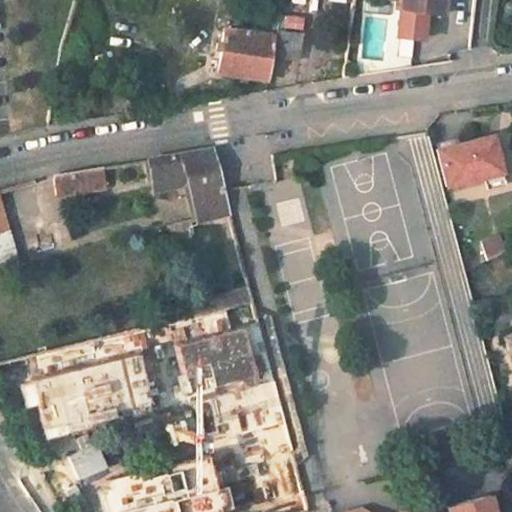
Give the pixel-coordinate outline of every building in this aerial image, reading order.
[(413,0),(397,0),(396,11),(413,14),(413,0)] [(413,0),(413,14),(441,16),(442,0),(413,0)] [(300,30),(276,26),(275,37),(273,46),(299,50),(300,30)] [(275,37),(224,30),(218,75),(269,81),(273,46),(275,37)] [(495,139),(438,154),(449,193),(505,180),(495,139)] [(212,147),(159,156),(161,169),(185,166),(192,195),(213,190),(223,188),(212,147)] [(54,197),(103,187),(101,166),(52,175),(54,197)] [(223,188),(213,190),(217,206),(211,208),(222,246),(237,243),(223,188)] [(0,262),(19,257),(0,194),(0,262)] [(480,239),(484,256),(501,252),(496,235),(480,239)] [(249,288),(215,296),(218,308),(252,300),(249,288)] [(196,342),(234,339),(231,310),(194,314),(196,342)] [(511,334),(499,340),(511,365),(511,334)] [(273,378),(261,380),(264,393),(259,392),(268,422),(284,419),(273,378)] [(238,387),(191,399),(206,455),(253,441),(238,387)] [(284,419),(268,422),(281,475),(297,472),(284,419)] [(278,496),(256,502),(258,511),(301,511),(307,510),(305,500),(302,492),(278,496)] [(321,496),(305,500),(307,510),(324,506),(321,496)] [(493,511),(490,499),(444,511),(493,511)]
